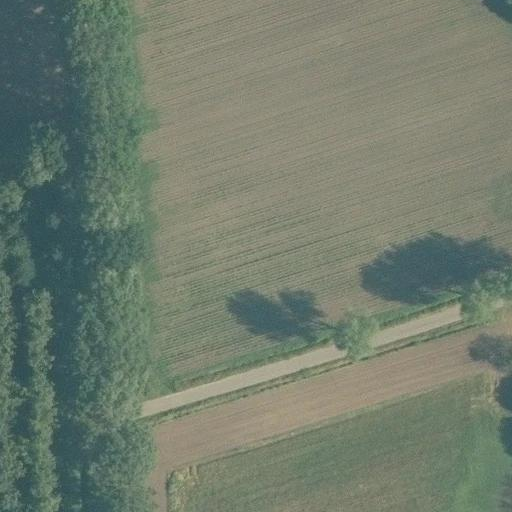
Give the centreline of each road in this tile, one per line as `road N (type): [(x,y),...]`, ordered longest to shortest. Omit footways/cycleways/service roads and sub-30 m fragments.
road 1 (unclassified): [(106,399),(187,386),(511,286)]
road 2 (unclassified): [(106,399),(88,0)]
